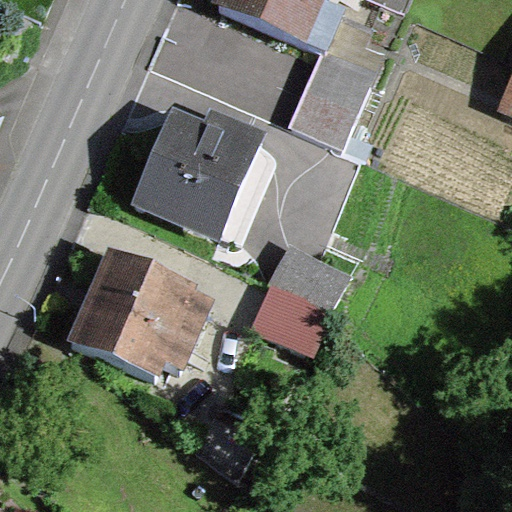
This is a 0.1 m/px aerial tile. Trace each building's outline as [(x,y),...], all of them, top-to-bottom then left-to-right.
[(332,0),(231,0),(225,13),(330,59),(346,22),(327,14),(332,0)] [(313,98),(362,120),(376,90),(326,68),(313,98)] [(297,132),(347,154),(362,120),(313,98),(297,132)] [(143,204),(228,239),(267,147),(232,132),(227,145),(176,124),(158,167),(143,204)] [(297,256),(259,332),(313,359),(352,283),(297,256)] [(159,385),(166,368),(196,303),(199,297),(118,260),(96,309),(78,349),(159,385)] [(196,303),(166,368),(185,377),(215,311),(196,303)] [(242,489),(249,479),(273,447),(219,420),(200,456),(242,489)] [(242,489),(256,499),(263,489),(249,479),(242,489)]
